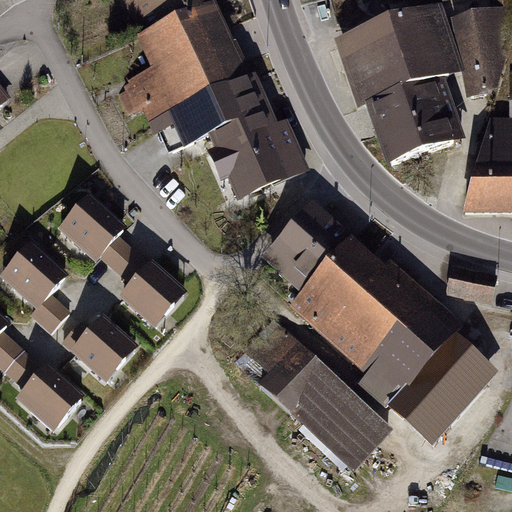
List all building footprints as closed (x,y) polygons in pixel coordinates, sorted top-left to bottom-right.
[(210,138),(237,200),(295,175),(287,157),(300,152),(287,124),(275,130),(217,0),(123,0),(153,67),(137,74),(172,155),(210,138)] [(511,0),(496,0),(499,14),(462,21),(476,97),(496,94),(511,38),(511,0)] [(348,43),(391,167),(463,143),(441,81),(457,76),(435,13),(348,43)] [(511,124),(495,125),(468,213),(511,213),(511,124)] [(124,232),(89,202),(62,233),(96,263),(124,232)] [(317,205),(267,259),(305,295),(291,310),(387,400),(452,331),(317,205)] [(66,281),(31,250),(4,281),(38,311),(66,281)] [(495,278),(450,268),(443,299),(489,308),(495,278)] [(184,297),(152,270),(124,303),(157,330),(184,297)] [(134,352),(102,325),(75,357),(107,384),(134,352)] [(295,343),(256,381),(351,479),(390,441),(295,343)] [(80,402),(47,374),(21,404),(54,432),(80,402)]
